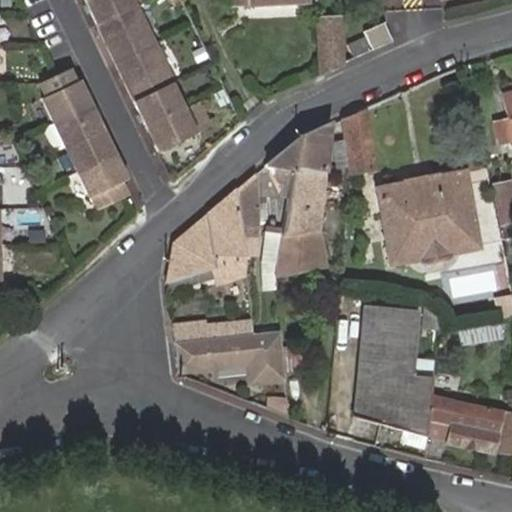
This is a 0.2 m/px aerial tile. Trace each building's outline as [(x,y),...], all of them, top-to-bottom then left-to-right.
[(82,0),(153,152),(191,135),(167,83),(169,82),(133,3),(130,5),(127,0),(82,0)] [(231,0),(232,9),(246,8),(245,0),(231,0)] [(341,65),(340,19),(316,19),(317,76),(341,65)] [(365,33),(373,52),(393,44),(385,25),(365,33)] [(365,39),(348,46),(352,57),(369,50),(365,39)] [(40,83),(46,97),(42,99),(90,199),(94,197),(100,210),(126,198),(120,184),(125,182),(79,82),(74,84),(67,69),(40,83)] [(339,122),(348,174),(375,169),(363,112),(339,122)] [(292,170),(322,174),(327,126),(301,137),(268,161),(263,165),(272,166),(270,182),(272,186),(278,187),(277,199),(287,202),(292,170)] [(332,170),(346,168),(338,142),(330,145),(332,170)] [(318,231),(322,174),(292,170),(287,202),(281,232),(274,274),(323,267),(318,231)] [(262,224),(256,172),(234,190),(243,259),(254,259),(256,225),(262,224)] [(377,190),(391,266),(419,261),(422,265),(446,262),(449,254),(476,250),(461,174),(435,179),(430,175),(404,180),(402,185),(377,190)] [(493,185),(503,241),(511,239),(511,204),(508,182),(493,185)] [(323,208),(340,208),(340,188),(323,188),(323,208)] [(243,259),(234,190),(171,243),(167,282),(213,267),(214,270),(217,287),(245,277),(244,270),(243,259)] [(0,208),(0,245),(8,245),(6,209),(0,208)] [(257,272),(274,274),(281,232),(265,230),(257,272)] [(8,245),(0,245),(0,279),(10,279),(8,245)] [(253,278),(254,259),(243,259),(244,270),(245,277),(253,278)] [(260,294),(276,292),(274,274),(257,272),(260,294)] [(354,416),(426,440),(426,435),(429,400),(431,379),(412,378),(418,312),(363,307),(354,416)] [(423,332),(435,331),(434,315),(421,316),(423,332)] [(173,342),(252,333),(250,321),(172,329),(173,342)] [(495,323),(454,330),(457,348),(499,342),(495,323)] [(284,379),(279,333),(171,344),(174,374),(246,366),(248,383),(284,379)] [(281,349),(284,374),(308,373),(305,346),(281,349)] [(263,408),(284,416),(282,399),(263,398),(263,408)] [(511,416),(429,400),(426,435),(447,440),(447,443),(493,454),(494,448),(511,450),(511,445),(511,434),(511,416)]
